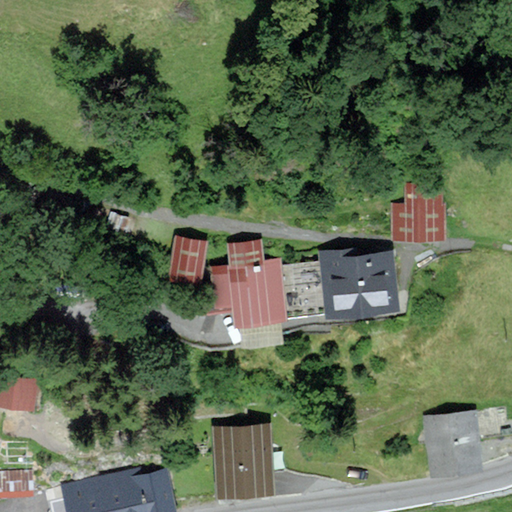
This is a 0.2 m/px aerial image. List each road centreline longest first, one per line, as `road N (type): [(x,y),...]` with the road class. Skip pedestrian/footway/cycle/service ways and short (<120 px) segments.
road 1 (track): [(476,242),(329,239),(142,210),(79,190),(0,148)]
road 2 (residential): [(279,319),(222,330),(0,305)]
road 3 (secondary): [(309,511),(511,472)]
